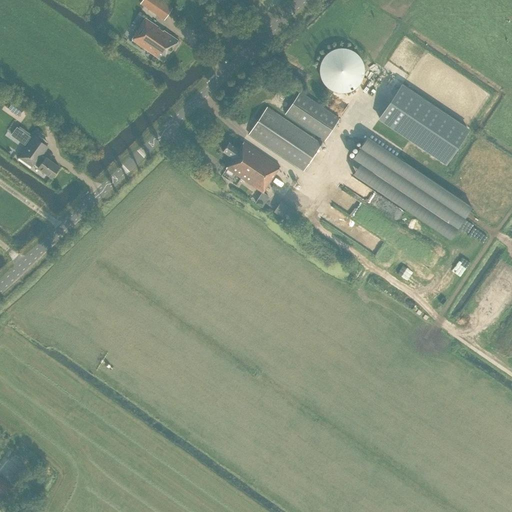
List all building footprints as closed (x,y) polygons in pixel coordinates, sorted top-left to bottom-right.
[(142,0),(140,4),(164,20),(172,8),(160,0),(142,0)] [(163,61),(178,40),(145,18),(135,33),(136,34),(132,40),(163,61)] [(354,93),(363,54),(342,49),(338,65),(343,66),(341,74),(327,70),(323,86),(354,93)] [(401,88),(383,114),(379,121),(445,166),(467,132),(401,88)] [(324,141),(339,118),(300,92),(285,114),(324,141)] [(5,107),(19,116),(25,108),(11,98),(5,107)] [(304,170),(321,145),(266,108),(249,133),(304,170)] [(24,144),(30,135),(15,126),(9,136),(24,144)] [(45,157),(42,155),(48,147),(33,137),(19,158),(32,166),(33,164),(38,168),(51,178),(59,167),(46,157),(45,157)] [(450,239),(471,205),(362,137),(349,158),(356,162),(348,175),(450,239)] [(274,190),(282,178),(275,173),(280,166),(243,142),(239,149),(229,142),(222,152),(232,158),(226,168),(229,170),(228,170),(253,187),(251,190),(260,196),(267,185),(274,190)] [(272,211),(294,226),(301,216),(279,201),(272,211)] [(0,505),(13,487),(0,477),(0,505)]
